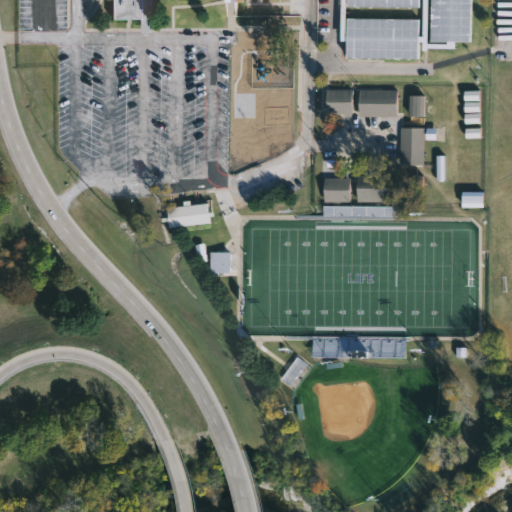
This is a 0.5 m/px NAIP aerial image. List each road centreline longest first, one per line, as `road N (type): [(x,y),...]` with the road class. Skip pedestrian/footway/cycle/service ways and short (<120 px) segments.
road 1 (secondary): [(225,447),(178,358),(51,210),(26,167),(0,88)]
road 2 (motorway): [(0,374),(40,354),(101,361),(143,398),(164,440)]
